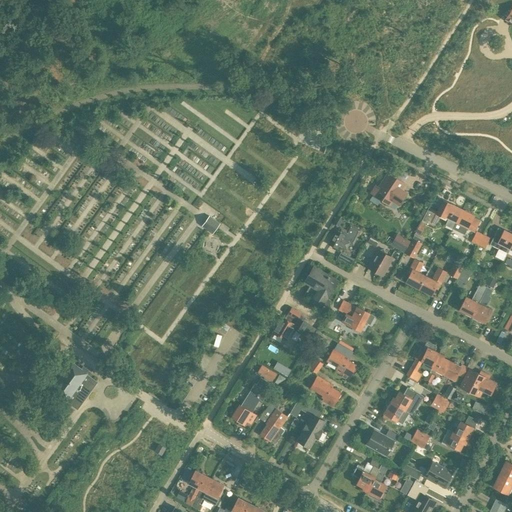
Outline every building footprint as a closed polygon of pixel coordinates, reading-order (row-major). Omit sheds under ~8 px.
[(312,131),(311,148),(323,149),(323,132),(312,131)] [(389,205),(403,184),(388,173),(378,188),(375,186),(371,193),(389,205)] [(452,229),(461,210),(442,200),(436,211),(428,207),(421,220),(427,223),(427,221),(434,224),(438,214),(444,217),(444,216),(448,218),(444,225),(452,229)] [(473,215),(461,210),(452,229),(463,234),(467,227),(473,231),(478,220),(472,218),(473,215)] [(214,232),(221,222),(211,215),(204,225),(214,232)] [(339,227),(344,218),(338,215),(333,224),(339,227)] [(419,236),(425,224),(421,222),(415,233),(419,236)] [(353,245),(361,231),(350,225),(347,232),(340,228),(338,232),(336,231),(329,244),(337,249),(339,246),(346,250),(350,243),(353,245)] [(504,231),(497,228),(489,245),(506,253),(511,242),(511,235),(504,231)] [(477,245),(482,236),(476,232),(471,242),(477,245)] [(403,252),(409,242),(396,235),(390,245),(403,252)] [(413,238),(412,238),(404,253),(414,258),(422,243),(423,240),(414,236),(413,238)] [(483,249),(489,239),(482,236),(477,245),(478,245),(471,257),(477,260),(483,249)] [(511,242),(506,253),(502,263),(510,267),(511,263),(511,242)] [(384,249),(378,251),(369,268),(382,275),(391,258),(385,255),(384,249)] [(448,274),(456,278),(464,263),(456,259),(448,274)] [(418,289),(424,276),(418,272),(422,264),(414,260),(410,268),(412,269),(406,282),(418,289)] [(473,268),(464,263),(456,278),(465,283),(473,268)] [(328,295),(336,281),(313,268),(305,281),(319,289),(312,302),(320,307),(321,304),(325,298),(327,294),(328,295)] [(437,289),(446,273),(437,268),(431,280),(424,276),(418,289),(430,295),(434,288),(437,289)] [(497,280),(488,275),(484,284),(493,288),(497,280)] [(485,288),(479,285),(477,288),(471,301),(465,298),(459,310),(472,316),(486,288),(485,287),(485,288)] [(484,323),(490,311),(485,308),(489,298),(488,297),(491,290),(486,288),(472,316),(484,323)] [(325,298),(321,304),(327,308),(331,301),(325,298)] [(356,307),(343,301),(339,310),(345,313),(341,321),(347,324),(360,331),(365,323),(370,325),(375,316),(356,306),(356,307)] [(307,323),(299,318),(301,314),(291,308),(284,319),(282,317),(273,332),(285,340),(293,327),(302,332),(307,323)] [(318,342),(321,336),(316,333),(312,339),(318,342)] [(432,366),(439,354),(432,350),(434,347),(426,343),(424,348),(425,349),(423,352),(425,353),(421,360),(432,366)] [(356,365),(347,360),(349,358),(334,349),(326,362),(327,362),(337,368),(335,372),(348,379),(356,365)] [(451,363),(449,362),(442,358),(443,356),(439,354),(432,366),(432,368),(454,380),(457,374),(463,377),(467,368),(461,365),(460,368),(457,366),(457,364),(456,363),(455,362),(453,362),(451,363)] [(316,373),(319,369),(310,363),(303,357),(300,362),(316,373)] [(319,369),(323,363),(314,357),(310,363),(319,369)] [(417,382),(421,375),(415,372),(420,363),(415,360),(406,376),(417,382)] [(77,408),(97,381),(86,373),(87,373),(72,362),(52,389),(70,402),(70,403),(77,408)] [(277,374),(262,364),(257,372),(272,382),(277,374)] [(490,376),(481,371),(479,374),(475,372),(474,375),(467,372),(460,387),(479,397),(482,391),(490,395),(496,383),(488,379),(490,376)] [(426,380),(427,380),(425,383),(429,385),(431,382),(434,376),(429,373),(426,380)] [(285,380),(286,378),(279,374),(275,382),(278,384),(285,380)] [(333,406),(333,405),(340,392),(331,387),(332,385),(317,376),(310,389),(325,397),(323,400),(333,406)] [(240,406),(239,405),(231,417),(243,424),(245,420),(249,423),(254,415),(251,413),(260,400),(262,401),(273,385),(261,378),(256,385),(255,384),(240,406)] [(403,409),(402,409),(411,414),(421,397),(406,389),(403,394),(399,392),(395,399),(393,397),(391,402),(403,409)] [(460,403),(464,395),(456,391),(451,399),(460,403)] [(446,407),(450,400),(437,393),(434,400),(446,407)] [(299,397),(290,413),(296,417),(306,401),(299,397)] [(279,405),(272,400),(259,418),(267,424),(260,434),(270,441),(270,440),(274,443),(284,430),(280,427),(287,417),(276,409),(279,405)] [(443,412),(446,407),(434,400),(431,405),(443,412)] [(307,423),(306,424),(302,431),(303,431),(297,440),(309,447),(315,438),(317,439),(325,425),(323,424),(324,422),(315,416),(319,410),(306,402),(302,410),(312,416),(307,423)] [(396,420),(402,409),(403,409),(391,402),(384,413),(396,420)] [(477,402),(474,408),(485,413),(488,406),(477,402)] [(455,433),(467,440),(473,428),(453,418),(449,426),(457,430),(455,433)] [(432,421),(427,427),(432,430),(437,424),(432,421)] [(425,443),(429,436),(417,429),(413,436),(425,443)] [(385,436),(374,430),(371,436),(369,436),(365,442),(367,443),(366,444),(386,455),(394,441),(395,442),(399,436),(398,435),(388,430),(385,436)] [(465,444),(467,440),(455,433),(448,430),(441,443),(446,446),(447,444),(459,449),(462,443),(465,444)] [(407,433),(404,438),(410,441),(413,436),(407,433)] [(425,443),(413,436),(410,441),(422,448),(425,443)] [(161,454),(165,448),(159,445),(156,451),(161,454)] [(373,479),(382,462),(373,457),(369,464),(373,466),(368,475),(356,468),(352,475),(359,478),(356,483),(368,489),(373,479)] [(511,481),(511,464),(505,461),(499,475),(511,481)] [(390,470),(392,467),(382,462),(373,479),(368,489),(367,491),(378,497),(385,485),(380,482),(387,469),(390,470)] [(418,479),(422,472),(406,464),(402,472),(418,479)] [(444,486),(451,473),(434,464),(427,477),(444,486)] [(395,480),(400,471),(392,467),(387,476),(395,480)] [(189,496),(181,491),(177,498),(185,503),(191,505),(191,506),(196,509),(205,492),(211,480),(195,471),(189,482),(195,485),(189,496)] [(507,493),(511,482),(511,481),(499,475),(493,487),(507,493)] [(223,485),(211,480),(205,492),(217,497),(223,485)] [(429,511),(435,502),(421,494),(425,486),(415,481),(407,495),(416,501),(409,511),(429,511)] [(252,511),(255,507),(244,502),(237,498),(230,511),(252,511)] [(503,511),(506,505),(495,500),(492,505),(503,511)]
